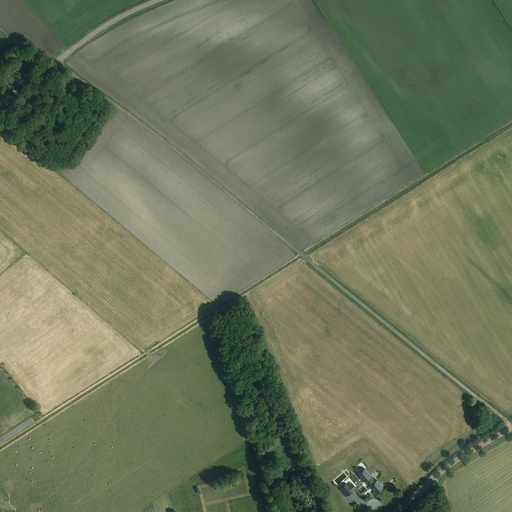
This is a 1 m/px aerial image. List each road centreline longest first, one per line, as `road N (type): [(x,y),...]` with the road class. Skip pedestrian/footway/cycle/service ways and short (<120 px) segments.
road 1 (track): [(56,60),(509,429)]
road 2 (unclassified): [(0,102),(101,28),(160,0)]
road 3 (tertiary): [(395,511),(443,470),(511,428)]
